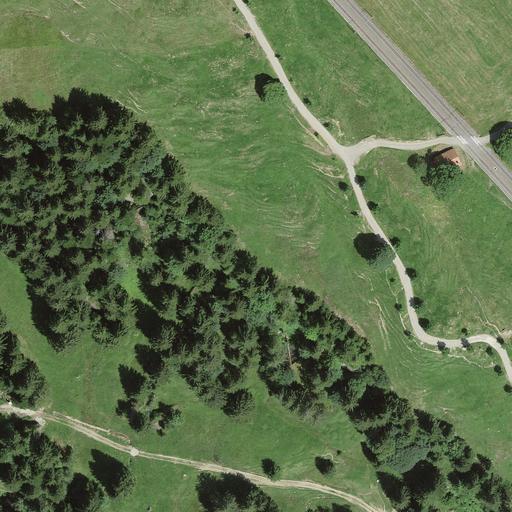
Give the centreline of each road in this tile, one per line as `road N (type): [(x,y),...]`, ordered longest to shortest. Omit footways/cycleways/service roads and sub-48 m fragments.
road 1 (track): [(511,373),(490,340),(452,343),(421,333),(403,272),(345,155),(297,103),(238,0)]
road 2 (track): [(376,511),(329,490),(132,451),(63,421),(0,408)]
road 3 (track): [(345,155),(371,143),(483,140),(511,123)]
